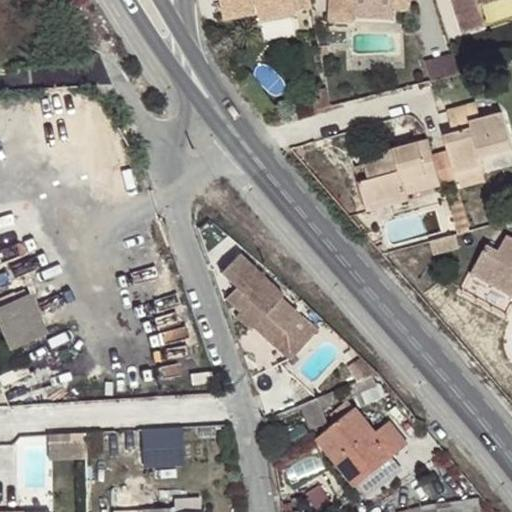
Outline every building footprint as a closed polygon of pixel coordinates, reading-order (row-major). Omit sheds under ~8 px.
[(300,16),(297,0),(206,0),(212,29),(246,23),(248,31),(284,24),(283,19),(300,16)] [(319,0),(319,25),(342,25),(342,0),(383,0),(383,11),(400,11),(399,0),(319,0)] [(442,0),(455,37),(479,29),(472,8),(496,0),(442,0)] [(453,77),(446,57),(418,66),(424,86),(430,84),(453,77)] [(452,132),(444,135),(447,149),(453,172),(481,165),(479,155),(510,147),(501,112),(479,119),(474,103),(446,111),(452,132)] [(102,136),(83,144),(93,170),(114,161),(102,136)] [(453,172),(447,149),(431,154),(427,139),(392,148),(396,160),(386,162),(385,158),(363,163),(367,179),(357,183),(363,204),(387,197),(390,205),(408,200),(407,196),(404,186),(438,176),(440,186),(455,182),(453,172)] [(484,173),(481,165),(453,172),(455,182),(484,173)] [(404,186),(407,196),(440,186),(438,176),(404,186)] [(387,197),(363,204),(365,211),(390,205),(387,197)] [(446,206),(454,235),(469,231),(460,201),(446,206)] [(486,247),(471,276),(511,298),(511,240),(507,237),(498,254),(486,247)] [(239,253),(220,273),(235,288),(225,298),(239,312),(237,315),(252,331),(260,322),(269,331),(276,324),(285,333),(300,315),(281,298),(284,295),(239,253)] [(29,295),(0,308),(0,330),(9,350),(47,333),(29,295)] [(376,385),(372,375),(368,377),(347,385),(352,395),(376,385)] [(287,390),(293,407),(300,405),(317,398),(311,381),(287,390)] [(336,390),(317,398),(320,408),(340,400),(336,390)] [(317,398),(300,405),(310,430),(326,424),(320,408),(317,398)] [(318,442),(353,486),(390,456),(407,444),(390,423),(375,435),(349,402),(330,418),(338,427),(318,442)] [(187,465),(185,424),(143,426),(145,467),(187,465)] [(51,432),(52,457),(85,455),(84,430),(51,432)] [(390,456),(353,486),(364,499),(401,469),(390,456)] [(303,511),(301,497),(291,498),(293,511),(303,511)]
